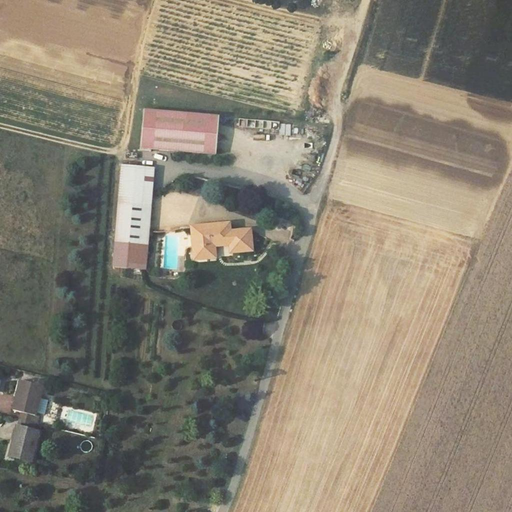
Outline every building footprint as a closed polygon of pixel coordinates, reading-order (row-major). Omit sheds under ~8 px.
[(142,150),(217,155),(220,115),(145,110),(142,150)] [(120,168),(108,268),(139,272),(151,172),(120,168)] [(225,224),(188,228),(191,261),(205,260),(204,248),(211,247),(227,245),(225,224)] [(20,381),(13,411),(21,413),(19,420),(37,424),(39,417),(36,416),(36,414),(40,399),(43,387),(20,381)] [(45,416),(48,401),(40,399),(36,414),(45,416)] [(19,420),(18,427),(35,431),(37,424),(19,420)] [(17,427),(9,457),(31,462),(39,432),(35,431),(18,427),(17,427)]
